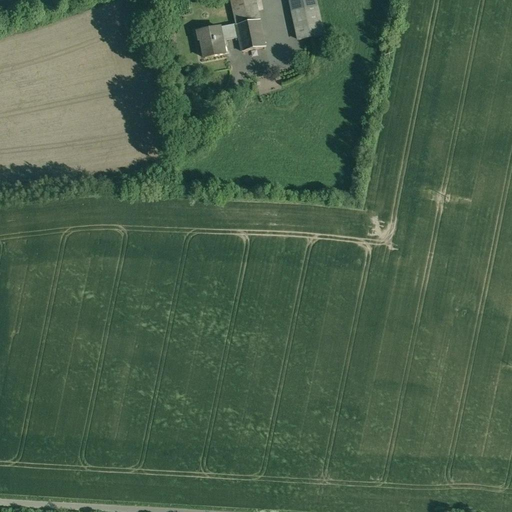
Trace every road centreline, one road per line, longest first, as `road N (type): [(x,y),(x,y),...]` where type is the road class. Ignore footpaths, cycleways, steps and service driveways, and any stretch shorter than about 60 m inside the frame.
road 1 (unclassified): [(0,197),(164,179),(254,69)]
road 2 (unclassified): [(133,511),(0,504)]
